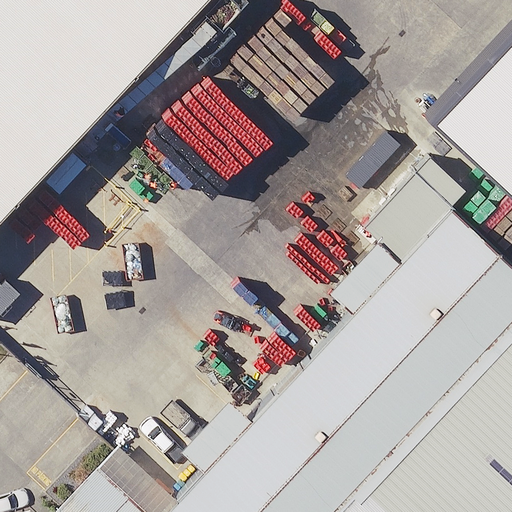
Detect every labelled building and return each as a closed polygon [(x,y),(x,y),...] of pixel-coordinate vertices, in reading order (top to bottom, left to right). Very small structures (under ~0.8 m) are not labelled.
[(0,0),(0,212),(198,0),(0,0)] [(511,21),(424,116),(511,196),(511,21)] [(354,204),(396,158),(374,139),(332,185),(354,204)] [(331,511),(511,322),(511,261),(412,170),(363,224),(377,236),(329,287),(351,309),(161,511),(331,511)] [(511,511),(511,322),(331,511),(511,511)]
